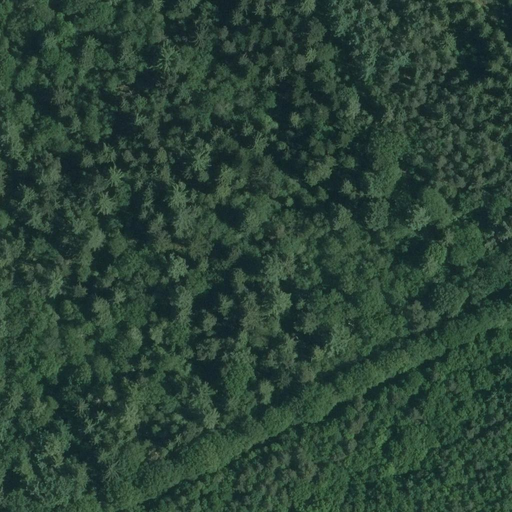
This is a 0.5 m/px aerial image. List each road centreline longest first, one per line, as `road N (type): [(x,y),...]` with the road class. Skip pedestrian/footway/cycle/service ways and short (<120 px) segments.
road 1 (track): [(468,301),(37,511)]
road 2 (track): [(468,301),(319,0)]
